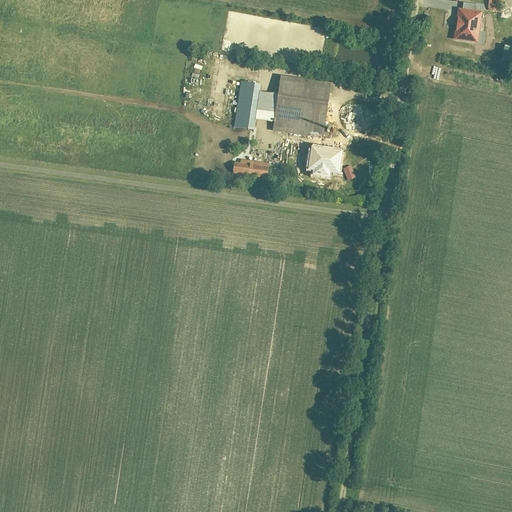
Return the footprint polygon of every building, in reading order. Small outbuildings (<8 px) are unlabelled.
[(488,0),(487,9),(501,12),(503,0),(488,0)] [(478,30),(480,15),(459,12),(456,39),(485,43),(487,32),(478,30)] [(499,61),(511,63),(511,48),(501,46),(499,61)] [(241,82),(234,128),(310,140),(304,177),(329,180),(333,158),(322,157),(333,85),(281,77),(278,96),(261,93),(262,85),(241,82)] [(235,159),(232,181),(268,185),(270,164),(235,159)] [(351,166),(341,169),(347,183),(357,180),(351,166)]
